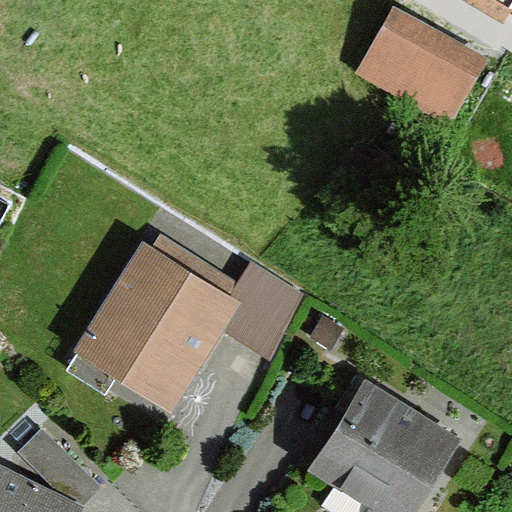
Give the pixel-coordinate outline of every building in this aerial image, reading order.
[(511,15),(511,0),(463,0),(505,26),(511,15)] [(365,77),(458,131),(496,66),(402,12),(365,77)] [(93,355),(185,410),(248,304),(157,249),(93,355)] [(350,511),(434,511),(471,446),(369,390),(321,477),(359,497),(350,511)] [(97,511),(98,511),(0,466),(0,511),(97,511)]
